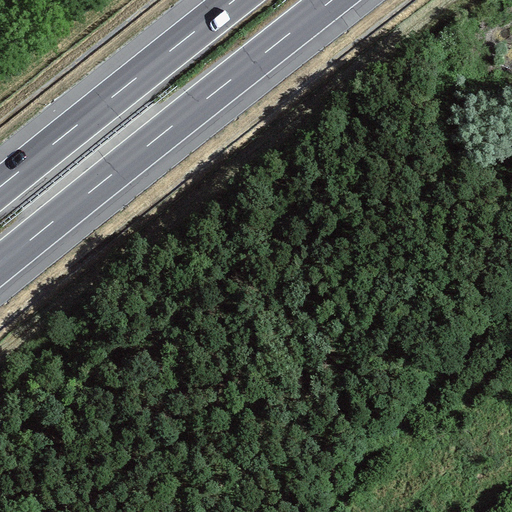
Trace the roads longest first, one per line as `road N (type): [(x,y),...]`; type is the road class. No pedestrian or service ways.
road 1 (motorway): [(0,264),(332,0)]
road 2 (motorway): [(234,0),(0,187)]
